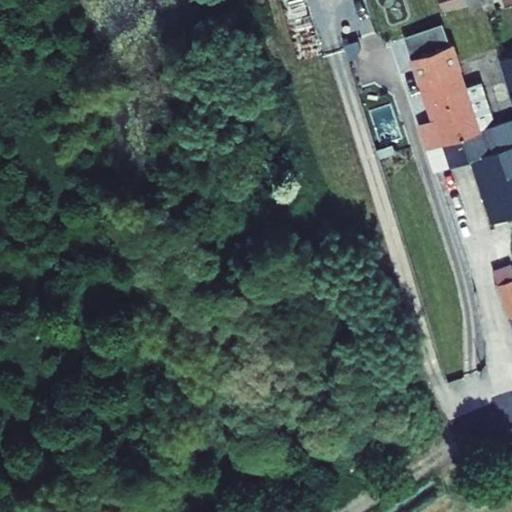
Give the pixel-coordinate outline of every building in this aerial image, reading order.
[(406,70),(413,93),(433,156),(472,143),(445,57),(406,70)] [(511,71),(511,68),(494,73),(511,130),(511,133),(511,71)] [(511,133),(511,130),(477,141),(504,227),(511,224),(511,133)] [(433,156),(441,179),(463,172),(476,213),(493,209),(500,228),(504,227),(477,141),(472,143),(433,156)] [(485,296),(497,333),(511,328),(511,306),(506,288),(485,296)]
